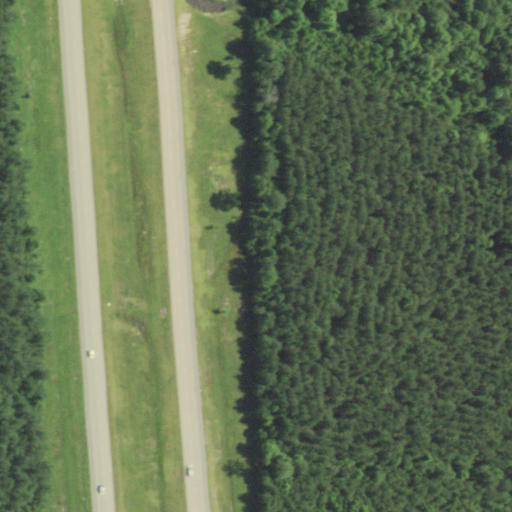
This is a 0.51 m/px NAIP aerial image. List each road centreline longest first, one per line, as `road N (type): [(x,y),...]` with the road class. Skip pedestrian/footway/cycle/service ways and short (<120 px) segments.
road 1 (motorway): [(193,511),(160,0)]
road 2 (motorway): [(72,0),(104,511)]
